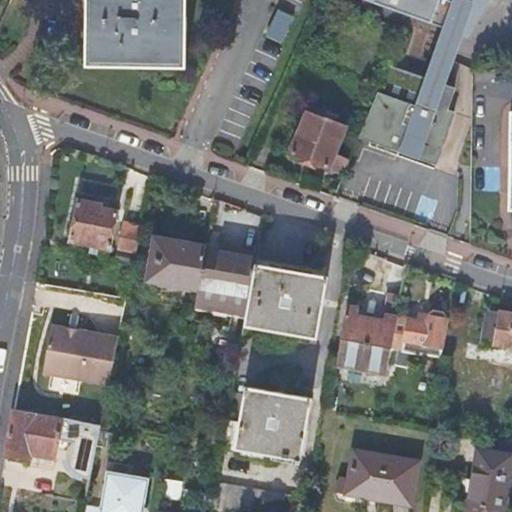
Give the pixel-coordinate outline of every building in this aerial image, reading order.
[(188,75),(188,0),(89,0),(89,74),(188,75)] [(359,0),(445,31),(427,81),(386,67),(360,133),(404,149),(403,151),(415,155),(415,153),(436,160),(452,117),(446,115),(447,111),(453,94),(443,90),(439,89),(439,88),(470,0),(359,0)] [(475,0),(470,0),(439,88),(443,90),(475,0)] [(343,175),(349,159),(334,154),(345,128),(324,120),(327,114),(310,107),(308,114),(306,113),(290,155),(343,175)] [(360,133),(357,140),(435,168),(455,114),(447,111),(446,115),(452,117),(436,160),(415,153),(415,155),(403,151),(404,149),(360,133)] [(101,205),(79,201),(72,242),(110,250),(117,213),(100,209),(101,205)] [(119,251),(135,254),(140,227),(124,223),(119,251)] [(197,290),(205,248),(156,239),(151,267),(154,268),(152,282),(197,290)] [(197,290),(193,315),(245,324),(256,257),(205,248),(197,290)] [(315,270),(257,260),(246,328),(317,340),(328,278),(314,275),(315,270)] [(404,266),(389,261),(384,292),(387,293),(382,323),(354,318),(356,308),(347,306),(341,341),(391,350),(395,320),(404,266)] [(511,314),(484,310),(478,347),(483,348),(484,343),(511,347),(511,314)] [(395,320),(391,350),(426,356),(426,355),(439,357),(447,319),(445,319),(446,316),(443,312),(436,311),(433,313),(432,318),(424,317),(423,323),(395,320)] [(43,373),(108,385),(118,339),(51,327),(43,373)] [(391,350),(341,341),(337,368),(387,377),(391,350)] [(312,400),(246,388),(245,398),(233,395),(224,448),(297,460),(297,463),(301,464),(301,461),(302,461),(312,400)] [(62,418),(16,409),(6,457),(29,461),(30,454),(55,458),(62,418)] [(502,511),(511,455),(478,450),(468,511),(502,511)] [(355,452),(349,488),(378,493),(378,500),(412,506),(420,463),(355,452)] [(149,477),(107,468),(97,511),(145,511),(147,503),(144,502),(149,477)] [(218,486),(213,511),(305,511),(307,501),(218,486)] [(378,493),(349,488),(348,495),(378,500),(378,493)]
